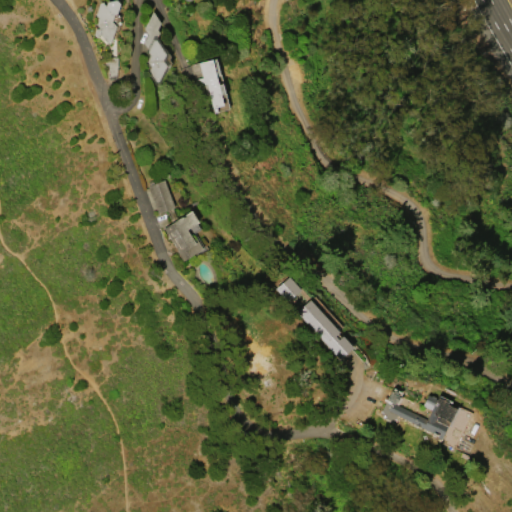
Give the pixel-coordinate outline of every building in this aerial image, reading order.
[(114,25),(109,42),(107,43),(99,34),(96,37),(92,34),(94,28),(98,27),(95,24),(97,17),(94,15),(98,2),(101,1),(104,5),(105,1),(110,0),(115,0),(118,3),(115,13),(112,14),(110,21),(114,25)] [(165,52),(161,59),(165,65),(157,81),(154,81),(147,70),(149,66),(145,60),(147,57),(143,52),(145,47),(142,43),(146,33),(142,28),(151,10),(159,22),(156,28),(158,32),(155,37),(165,52)] [(116,56),(116,66),(115,66),(115,79),(107,79),(107,64),(103,64),(103,56),(116,56)] [(197,62),(214,58),(219,74),(215,76),(217,83),(220,82),(223,93),(219,94),(222,104),(216,106),(217,111),(213,112),(205,82),(203,83),(202,82),(196,78),(201,77),(197,62)] [(146,185),(148,184),(146,181),(152,179),(153,182),(162,179),(173,207),(156,213),(146,185)] [(162,228),(189,209),(197,221),(186,229),(193,241),(196,239),(200,246),(202,245),(203,248),(199,251),(199,249),(181,261),(175,250),(176,249),(162,228)] [(273,288),(287,276),(299,289),(285,301),(273,288)] [(308,299),(337,331),(333,335),(336,338),(340,335),(351,347),(337,359),(294,311),(308,299)] [(456,405),(471,412),(454,446),(452,445),(451,446),(439,440),(439,439),(437,438),(438,436),(395,415),(392,422),(383,418),(385,414),(379,411),(390,390),(391,391),(392,389),(396,391),(395,393),(397,394),(396,395),(397,396),(394,402),(393,401),(392,402),(425,419),(429,409),(421,405),(426,394),(429,396),(430,395),(434,397),(433,398),(435,399),(436,396),(446,401),(445,403),(455,408),(456,405)]
